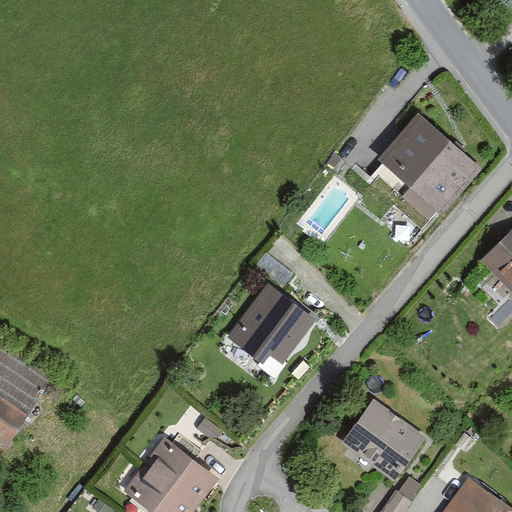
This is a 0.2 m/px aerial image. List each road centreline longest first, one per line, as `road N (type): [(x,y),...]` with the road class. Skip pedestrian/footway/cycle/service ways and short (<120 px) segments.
road 1 (residential): [(511,163),(268,449),(255,479)]
road 2 (tertiary): [(421,0),(511,122)]
